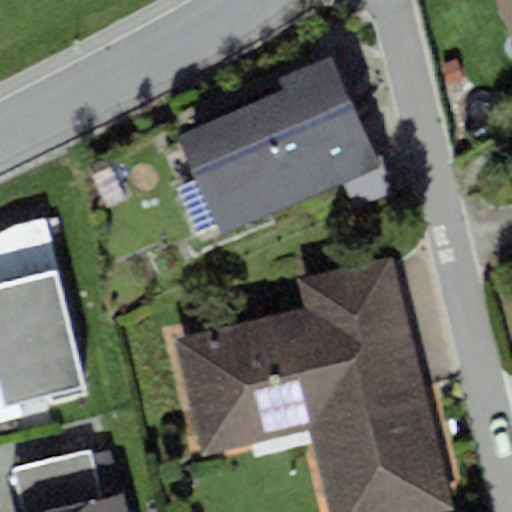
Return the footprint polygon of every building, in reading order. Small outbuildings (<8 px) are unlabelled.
[(511,0),(498,0),(511,35),(511,0)] [(283,87),(174,138),(220,237),(380,163),(331,57),(280,81),(283,87)] [(0,285),(51,272),(39,221),(15,227),(0,234),(0,285)] [(303,309),(172,340),(200,456),(308,431),(327,511),(436,511),(454,508),(394,256),(296,280),(303,309)] [(82,386),(51,272),(0,285),(0,384),(6,406),(82,386)] [(23,511),(122,511),(119,497),(101,502),(89,452),(13,470),(23,511)]
